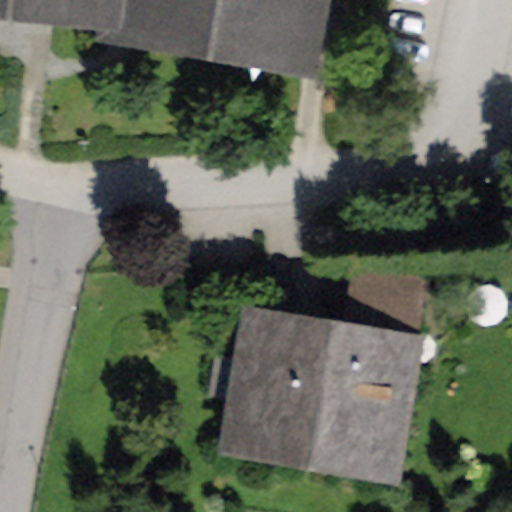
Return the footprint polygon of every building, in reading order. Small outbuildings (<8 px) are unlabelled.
[(0,0),(0,4),(106,14),(105,26),(282,57),(283,49),(291,50),(300,0),(0,0)] [(135,95),(116,92),(112,111),(132,115),(135,95)] [(254,116),(222,110),(219,130),(250,136),(254,116)] [(332,336),(313,449),(381,461),(382,459),(400,462),(414,388),(394,385),(403,334),(410,336),(419,281),(354,271),(343,338),(332,336)] [(332,336),(244,322),(226,432),(244,435),(244,438),(313,449),(332,336)]
